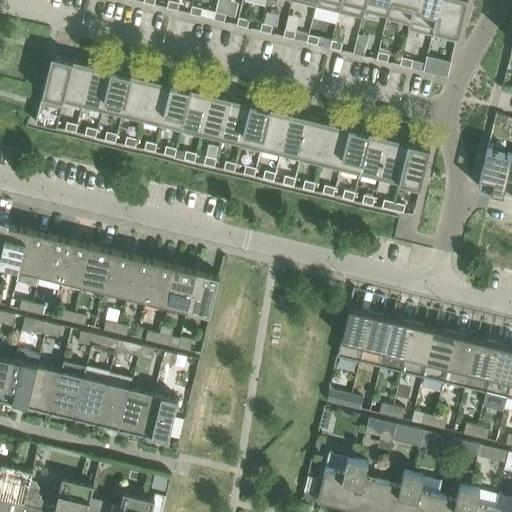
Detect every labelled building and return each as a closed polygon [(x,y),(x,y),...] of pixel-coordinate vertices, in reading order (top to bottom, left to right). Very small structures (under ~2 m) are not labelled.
[(168,0),(167,6),(177,9),(179,1),(175,0),(168,0)] [(316,0),(315,4),(339,10),(341,0),(316,0)] [(341,0),(339,10),(362,16),(364,6),(365,0),(341,0)] [(365,0),(364,6),(365,7),(387,12),(390,0),(365,0)] [(415,0),(390,0),(387,12),(386,17),(409,22),(408,27),(415,0)] [(415,0),(408,27),(432,33),(439,0),(415,0)] [(439,0),(432,33),(456,39),(465,0),(439,0)] [(192,4),(190,12),(200,14),(213,18),(215,10),(192,4)] [(213,18),(224,20),(226,12),(215,10),(213,18)] [(237,23),(247,26),(249,18),(238,15),(237,23)] [(260,29),(270,32),(272,24),(262,21),(260,29)] [(285,27),(283,35),(294,37),(306,40),(308,32),(297,30),(285,27)] [(308,32),(306,40),(317,43),(319,35),(308,32)] [(332,38),(330,46),(340,49),(342,41),(332,38)] [(355,44),(353,52),(363,54),(365,46),(355,44)] [(378,50),(376,57),(387,60),(389,52),(378,50)] [(63,97),(73,57),(52,52),(35,120),(57,126),(64,98),(63,97)] [(401,55),(400,63),(410,66),(412,58),(401,55)] [(92,62),(73,57),(63,97),(64,98),(82,102),(92,62)] [(425,61),(423,69),(433,71),(435,64),(425,61)] [(102,65),(92,62),(82,102),(102,107),(112,67),(102,65)] [(122,112),(132,72),(123,69),(112,67),(102,107),(122,112)] [(152,77),(132,72),(122,112),(142,117),(152,77)] [(162,122),(171,81),(152,77),(142,117),(162,122)] [(191,86),(171,81),(162,122),(181,126),(191,86)] [(201,131),(211,91),(191,86),(181,126),(201,131)] [(231,96),(211,91),(201,131),(221,136),(231,96)] [(241,141),(250,101),(231,96),(221,136),(241,141)] [(270,106),(250,101),(241,141),(260,146),(270,106)] [(290,110),(270,106),(260,146),(280,151),(290,110)] [(300,155),(310,115),(290,110),(280,151),(300,155)] [(497,112),(494,122),(506,125),(508,115),(497,112)] [(330,120),(310,115),(300,155),(320,160),(330,120)] [(67,120),(65,128),(76,130),(78,123),(67,120)] [(349,125),(330,120),(320,160),(339,165),(349,125)] [(85,132),(96,135),(97,127),(87,125),(85,132)] [(369,130),(349,125),(339,165),(359,170),(369,130)] [(105,137),(115,140),(117,132),(107,130),(105,137)] [(379,132),(369,130),(359,170),(379,175),(389,135),(379,132)] [(125,142),(135,145),(137,137),(127,134),(125,142)] [(379,175),(399,180),(409,139),(389,135),(379,175)] [(144,147),(155,150),(157,142),(146,139),(144,147)] [(430,145),(409,139),(399,180),(420,185),(430,145)] [(164,152),(175,154),(177,147),(166,144),(164,152)] [(511,152),(487,146),(478,185),(511,193),(511,152)] [(184,157),(195,159),(197,152),(186,149),(184,157)] [(204,162),(215,164),(216,156),(206,154),(204,162)] [(224,166),(234,169),(236,161),(226,159),(224,166)] [(244,171),(254,174),(256,166),(245,164),(244,171)] [(263,176),(274,179),(276,171),(265,168),(263,176)] [(283,181),(294,184),(296,176),(285,173),(283,181)] [(303,186),(313,188),(315,181),(305,178),(303,186)] [(323,191),(333,193),(335,186),(324,183),(323,191)] [(343,196),(353,198),(355,190),(344,188),(343,196)] [(362,200),(373,203),(375,195),(364,193),(362,200)] [(393,208),(395,200),(384,197),(382,205),(393,208)] [(405,203),(395,200),(393,208),(404,210),(405,203)] [(29,226),(27,226),(10,222),(8,221),(0,252),(0,260),(19,266),(29,226)] [(50,231),(48,231),(29,226),(19,266),(40,271),(50,231)] [(71,236),(69,236),(60,234),(50,231),(40,271),(61,276),(71,236)] [(92,242),(90,241),(82,239),(73,237),(71,236),(61,276),(82,281),(92,242)] [(113,247),(111,246),(94,242),(92,242),(82,281),(104,286),(113,247)] [(134,252),(132,252),(115,247),(113,247),(104,286),(125,291),(134,252)] [(155,257),(153,257),(136,253),(134,252),(125,291),(146,297),(155,257)] [(176,262),(174,262),(157,258),(155,257),(146,297),(167,302),(176,262)] [(197,267),(195,267),(186,265),(178,263),(176,262),(167,302),(188,307),(197,267)] [(218,273),(216,272),(199,268),(197,267),(188,307),(210,312),(220,273),(218,273)] [(21,297),(19,307),(31,310),(33,300),(21,297)] [(45,303),(33,300),(31,310),(42,313),(45,303)] [(370,311),(370,310),(350,305),(349,305),(337,353),(338,353),(359,358),(370,311)] [(64,307),(61,317),(73,320),(75,310),(64,307)] [(0,320),(12,324),(15,312),(1,308),(0,313),(0,320)] [(87,313),(75,310),(73,320),(85,323),(87,313)] [(391,315),(370,310),(370,311),(359,358),(380,364),(390,321),(391,315)] [(412,321),(412,320),(391,315),(390,321),(380,364),(401,369),(412,321)] [(31,328),(45,332),(48,320),(34,317),(31,328)] [(106,318),(103,327),(115,330),(117,320),(106,318)] [(59,335),(62,323),(48,320),(45,332),(59,335)] [(129,323),(117,320),(115,330),(127,333),(129,323)] [(433,325),(412,320),(412,321),(401,369),(422,374),(432,332),(433,325)] [(454,331),(454,330),(433,325),(432,332),(422,374),(444,379),(454,331)] [(92,343),(95,331),(81,328),(78,340),(92,343)] [(147,328),(145,338),(157,341),(159,331),(147,328)] [(476,336),(454,330),(454,331),(444,379),(465,384),(474,342),(476,336)] [(95,331),(92,343),(115,349),(118,337),(95,331)] [(171,334),(159,331),(157,341),(169,343),(171,334)] [(190,349),(192,339),(180,336),(178,346),(190,349)] [(497,341),(476,336),(474,342),(465,384),(486,389),(497,341)] [(118,337),(115,349),(125,351),(138,355),(141,343),(118,337)] [(511,344),(497,341),(486,389),(507,394),(511,371),(511,344)] [(141,343),(138,355),(152,358),(155,346),(141,343)] [(178,352),(164,348),(162,360),(175,364),(178,352)] [(38,362),(35,361),(35,357),(32,351),(24,349),(18,353),(17,356),(14,356),(4,397),(28,403),(38,362)] [(14,356),(0,352),(0,396),(4,397),(14,356)] [(64,358),(61,367),(51,409),(74,415),(87,363),(64,358)] [(28,403),(51,409),(61,367),(38,362),(28,403)] [(87,363),(74,415),(98,420),(110,369),(87,363)] [(133,375),(110,369),(98,420),(121,426),(131,384),(133,375)] [(154,390),(131,384),(121,426),(144,432),(154,390)] [(154,390),(144,432),(169,438),(179,396),(154,390)] [(337,400),(349,403),(351,393),(339,390),(337,400)] [(349,403),(360,406),(363,395),(351,393),(349,403)] [(379,411),(391,414),(393,403),(381,400),(379,411)] [(391,414),(402,417),(405,406),(393,403),(391,414)] [(421,421),(433,424),(435,413),(423,410),(421,421)] [(433,424),(444,427),(447,416),(435,413),(433,424)] [(463,431),(475,434),(478,423),(466,421),(463,431)] [(475,434),(487,437),(489,426),(478,423),(475,434)] [(413,426),(409,441),(421,444),(425,428),(413,426)] [(425,428),(421,444),(432,446),(436,431),(425,428)] [(462,450),(477,453),(480,442),(464,438),(462,450)] [(480,442),(477,453),(505,460),(508,449),(480,442)] [(362,444),(359,456),(369,458),(372,447),(362,444)] [(345,505),(346,505),(358,457),(348,454),(329,450),(326,463),(317,498),(319,499),(320,495),(346,502),(345,505)] [(368,459),(358,457),(346,505),(347,506),(348,502),(374,508),(373,511),(374,511),(383,478),(365,473),(368,459)] [(0,492),(25,498),(26,493),(30,478),(33,468),(1,460),(0,464),(0,492)] [(403,511),(414,471),(404,468),(400,482),(383,478),(374,511),(375,511),(376,509),(388,511),(403,511)] [(424,473),(414,471),(403,511),(433,511),(438,491),(421,487),(424,473)] [(309,473),(304,490),(314,492),(318,475),(309,473)] [(82,511),(86,511),(87,508),(88,508),(94,482),(62,475),(56,501),(41,497),(39,507),(54,510),(55,505),(82,511)] [(30,478),(26,493),(40,497),(42,490),(36,480),(30,478)] [(463,511),(470,484),(460,482),(456,496),(438,491),(433,511),(463,511)] [(480,487),(470,484),(463,511),(492,511),(494,505),(477,501),(480,487)] [(123,490),(117,511),(102,511),(162,511),(167,493),(165,493),(155,490),(154,497),(123,490)] [(494,505),(492,511),(511,511),(511,494),(498,491),(494,505)] [(21,511),(24,503),(25,498),(0,492),(0,511),(21,511)] [(40,497),(26,493),(25,498),(24,503),(39,507),(41,497),(40,497)] [(24,503),(21,511),(82,511),(55,505),(54,510),(39,507),(24,503)]
